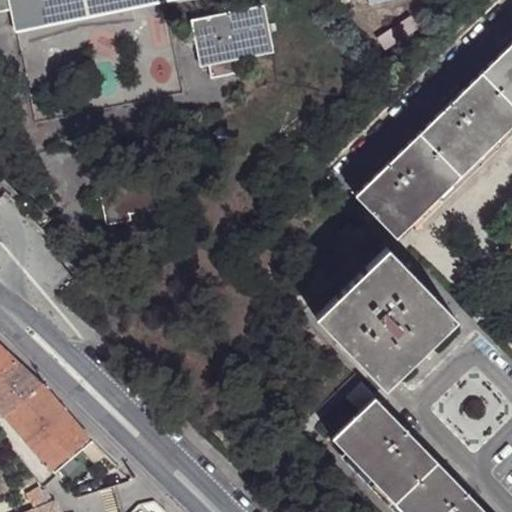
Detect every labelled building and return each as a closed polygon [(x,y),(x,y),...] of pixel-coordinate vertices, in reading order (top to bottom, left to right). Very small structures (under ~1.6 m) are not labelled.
[(0,0),(0,8),(11,6),(9,0),(0,0)] [(9,0),(11,6),(16,29),(153,0),(9,0)] [(237,0),(224,0),(227,9),(239,7),(237,0)] [(265,2),(239,7),(227,9),(191,17),(200,62),(274,48),(265,2)] [(511,41),(356,194),(393,233),(511,121),(511,41)] [(96,169),(106,221),(132,216),(131,209),(161,205),(152,156),(96,169)] [(65,215),(78,236),(90,230),(77,208),(65,215)] [(315,316),(384,386),(454,317),(385,246),(315,316)] [(0,412),(50,470),(52,468),(90,435),(42,383),(0,342),(0,412)] [(361,411),(374,396),(362,384),(349,399),(361,411)] [(486,511),(374,396),(361,411),(334,435),(408,511),(486,511)] [(55,511),(52,501),(24,511),(55,511)]
